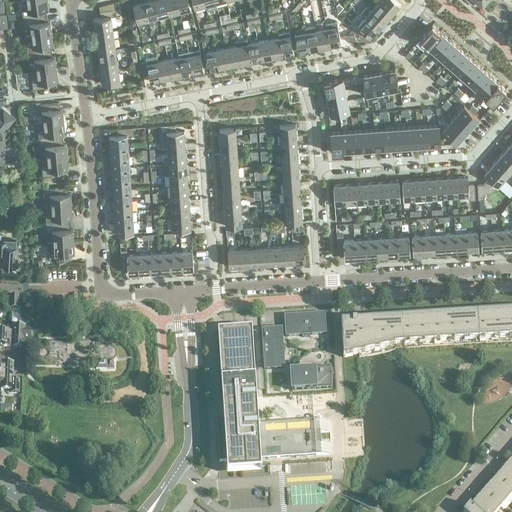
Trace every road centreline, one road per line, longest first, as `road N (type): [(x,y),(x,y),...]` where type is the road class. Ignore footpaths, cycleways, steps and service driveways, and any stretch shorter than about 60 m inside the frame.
road 1 (residential): [(511,111),(471,156),(318,167)]
road 2 (residential): [(511,269),(316,281)]
road 3 (residential): [(215,272),(198,92)]
road 4 (residential): [(98,285),(83,113)]
road 5 (residential): [(300,75),(377,55),(420,0)]
road 6 (residential): [(316,281),(189,290)]
